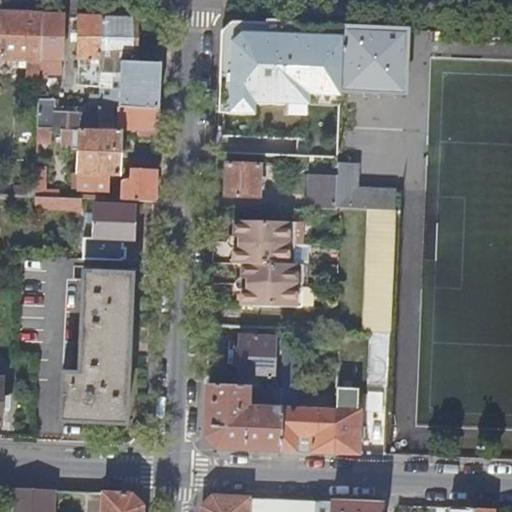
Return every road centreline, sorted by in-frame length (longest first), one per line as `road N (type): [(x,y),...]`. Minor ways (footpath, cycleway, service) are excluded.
road 1 (residential): [(193,0),(175,470)]
road 2 (residential): [(511,485),(175,470)]
road 3 (residential): [(175,470),(0,462)]
